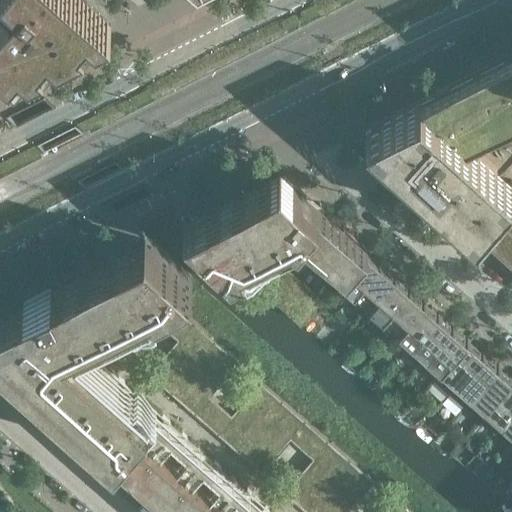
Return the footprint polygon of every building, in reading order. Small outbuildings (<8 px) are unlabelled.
[(110,23),(84,0),(0,0),(0,58),(12,69),(13,69),(15,71),(110,23)] [(511,186),(510,185),(511,183),(511,180),(497,167),(466,140),(511,116),(511,53),(365,127),(511,255),(511,186)] [(368,249),(313,201),(285,176),(189,225),(301,323),(340,279),(354,291),(381,261),(381,260),(380,260),(367,249),(368,249)] [(456,511),(192,280),(145,239),(0,311),(0,357),(175,511),(456,511)] [(369,304),(396,273),(395,272),(394,273),(382,262),(382,261),(381,261),(354,291),(369,304)] [(383,317),(410,286),(409,285),(409,286),(396,275),(397,274),(396,273),(369,304),(383,317)] [(398,329),(425,299),(424,298),(423,299),(411,287),(410,286),(383,317),(398,329)] [(412,342),(439,311),(438,310),(438,311),(425,300),(426,299),(425,299),(398,329),(412,342)] [(426,355),(454,324),(453,323),(452,324),(439,313),(440,312),(439,311),(412,342),(426,355)] [(441,368),(468,337),(467,336),(466,336),(461,332),(454,325),(454,324),(426,355),(441,368)] [(457,381),(484,350),(483,350),(482,350),(469,338),(468,337),(441,368),(457,381)] [(472,395),(499,364),(498,363),(498,364),(484,352),(485,351),(484,350),(457,381),(472,395)] [(487,408),(511,379),(511,376),(499,365),(500,365),(499,364),(472,395),(487,408)] [(503,422),(511,410),(511,379),(487,408),(503,422)] [(511,429),(511,410),(503,422),(511,429)]
